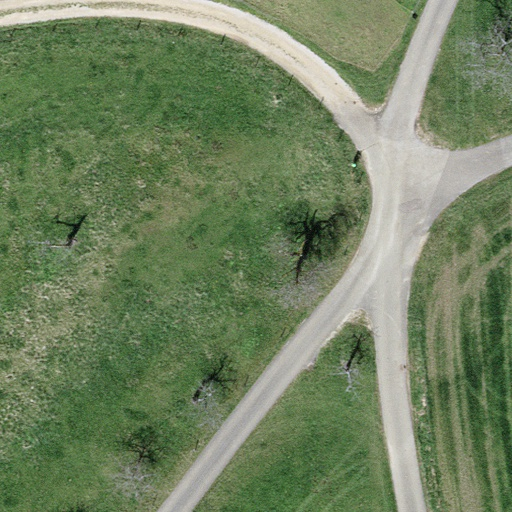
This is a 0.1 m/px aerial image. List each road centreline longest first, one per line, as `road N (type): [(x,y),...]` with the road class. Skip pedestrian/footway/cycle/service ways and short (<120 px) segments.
road 1 (track): [(0,12),(161,6),(264,39),(324,82),(393,186)]
road 2 (track): [(393,186),(383,262),(391,386),(412,511)]
road 3 (track): [(383,262),(288,362),(172,511)]
road 4 (track): [(393,186),(400,120),(442,0)]
road 5 (track): [(393,186),(511,148)]
